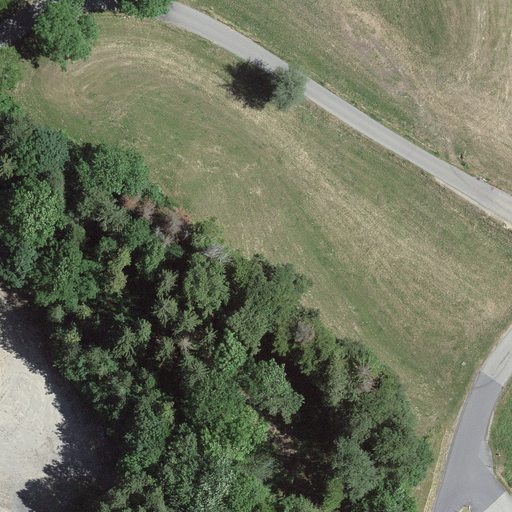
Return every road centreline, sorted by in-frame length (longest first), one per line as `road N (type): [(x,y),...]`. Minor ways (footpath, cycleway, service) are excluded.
road 1 (unclassified): [(133,0),(253,51),(393,142),(511,206)]
road 2 (residential): [(511,347),(477,413),(446,511)]
